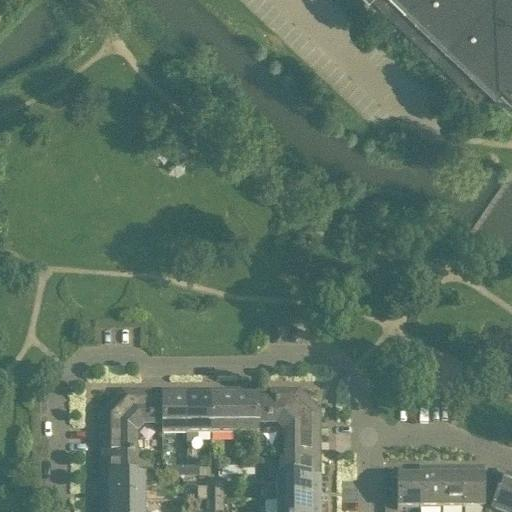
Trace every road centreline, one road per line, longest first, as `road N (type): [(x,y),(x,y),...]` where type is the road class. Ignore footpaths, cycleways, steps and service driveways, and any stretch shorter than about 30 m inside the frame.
road 1 (residential): [(363,434),(361,388),(331,357),(274,357),(256,367),(146,366),(124,354),(93,354),(58,384),(59,511)]
road 2 (residential): [(511,459),(446,434),(363,434)]
